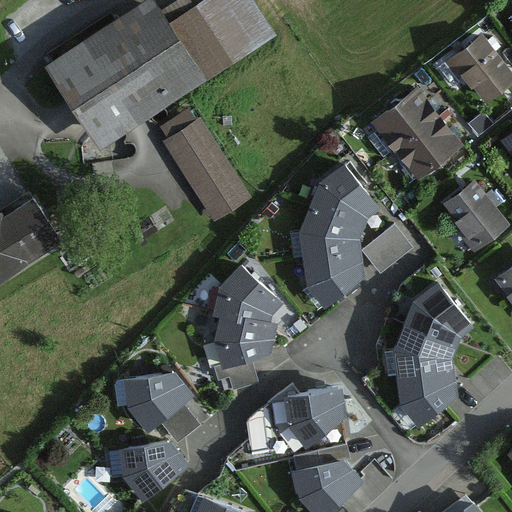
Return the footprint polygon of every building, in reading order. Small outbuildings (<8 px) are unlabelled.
[(50,20),(38,0),(13,0),(8,3),(26,34),(50,20)] [(165,0),(127,0),(47,52),(104,141),(274,31),(253,0),(202,0),(177,17),(165,0)] [(485,104),(511,82),(511,73),(481,35),(449,60),(485,104)] [(438,112),(418,86),(378,116),(398,142),(438,112)] [(255,192),(202,111),(166,134),(218,215),(255,192)] [(457,138),(438,112),(398,142),(417,168),(457,138)] [(511,126),(498,138),(506,148),(509,152),(511,155),(511,126)] [(310,200),(362,222),(365,214),(378,203),(345,157),(319,177),(310,200)] [(481,247),(508,226),(473,182),(446,203),(481,247)] [(30,186),(0,205),(0,276),(63,236),(30,186)] [(299,228),(302,252),(358,245),(357,233),(362,222),(310,200),(299,228)] [(363,239),(380,265),(414,242),(396,216),(363,239)] [(360,255),(358,245),(302,252),(306,284),(323,304),(367,266),(360,255)] [(220,307),(268,317),(271,305),(283,293),(242,253),(220,277),(213,306),(220,307)] [(511,262),(501,272),(511,286),(511,262)] [(405,318),(456,341),(460,332),(473,321),(439,275),(413,295),(405,318)] [(268,317),(220,307),(213,333),(221,359),(271,345),(271,334),(276,318),(268,317)] [(451,351),(456,341),(405,318),(394,346),(397,372),(453,364),(451,351)] [(453,364),(397,372),(401,402),(417,422),(462,384),(455,373),(453,364)] [(183,366),(131,373),(134,401),(154,426),(200,390),(183,366)] [(351,396),(350,381),(293,387),(296,421),(313,444),(356,411),(351,396)] [(180,452),(176,436),(125,443),(130,472),(149,496),(188,465),(180,452)] [(330,511),(371,476),(351,453),(301,463),(306,492),(323,511),(330,511)] [(496,511),(480,492),(454,511),(496,511)] [(251,511),(251,509),(202,493),(194,511),(251,511)]
